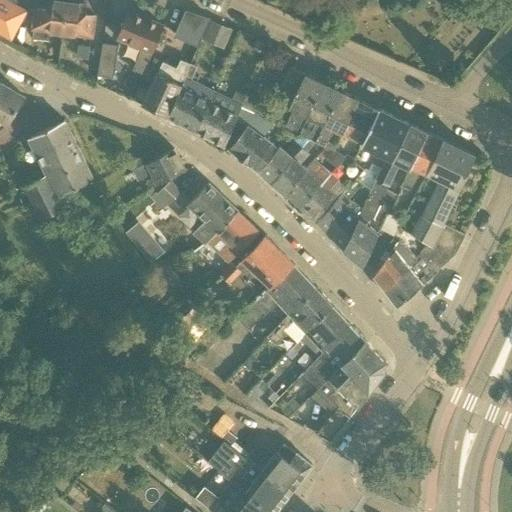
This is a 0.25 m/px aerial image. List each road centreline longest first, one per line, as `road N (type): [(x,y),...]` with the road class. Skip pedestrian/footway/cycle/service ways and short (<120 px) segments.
road 1 (residential): [(48,84),(225,166),(418,366)]
road 2 (residential): [(458,109),(219,0)]
road 3 (residential): [(418,366),(511,178)]
road 4 (secondary): [(459,511),(469,435),(511,339)]
road 5 (residential): [(324,484),(418,366)]
